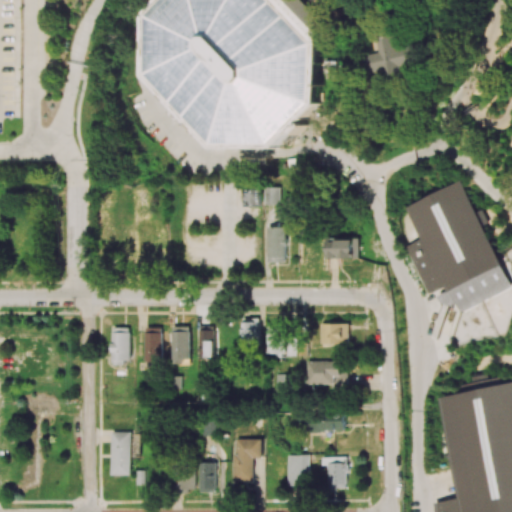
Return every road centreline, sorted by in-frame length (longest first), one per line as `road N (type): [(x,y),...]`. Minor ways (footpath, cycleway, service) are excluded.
road 1 (residential): [(380,301),(78,298)]
road 2 (residential): [(86,298),(89,511)]
road 3 (residential): [(380,301),(392,511)]
road 4 (residential): [(78,298),(77,179),(37,141)]
road 5 (track): [(511,204),(447,148),(450,108),(470,89)]
road 6 (residential): [(37,141),(34,0)]
